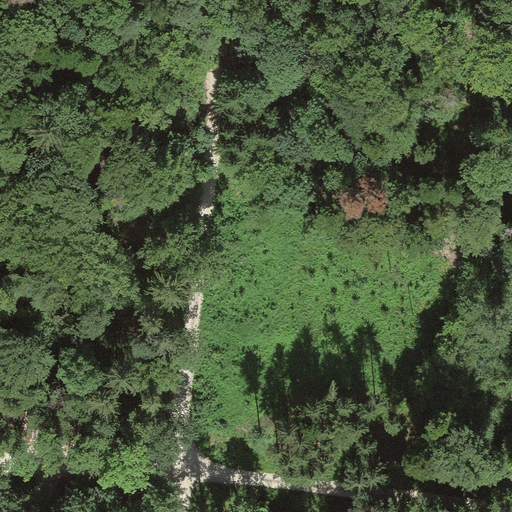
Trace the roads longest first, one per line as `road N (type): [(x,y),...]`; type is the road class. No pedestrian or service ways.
road 1 (track): [(0,447),(52,461),(183,468),(511,511)]
road 2 (track): [(176,511),(214,118),(198,0)]
